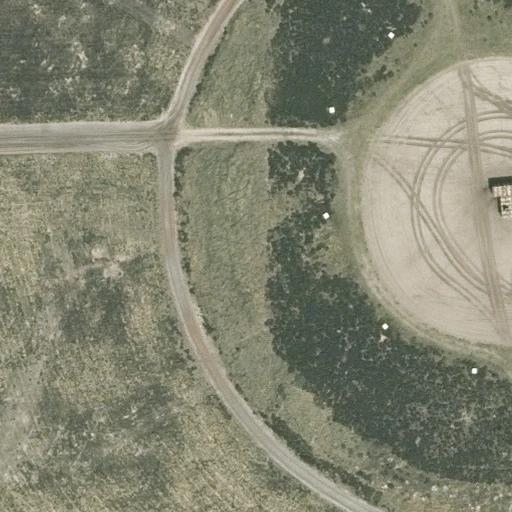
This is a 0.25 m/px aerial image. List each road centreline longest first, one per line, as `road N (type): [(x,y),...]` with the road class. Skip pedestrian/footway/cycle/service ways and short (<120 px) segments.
road 1 (track): [(377,290),(354,241),(348,188),(359,136),(384,95),(420,63),(464,43),(511,37)]
road 2 (track): [(170,128),(359,136)]
